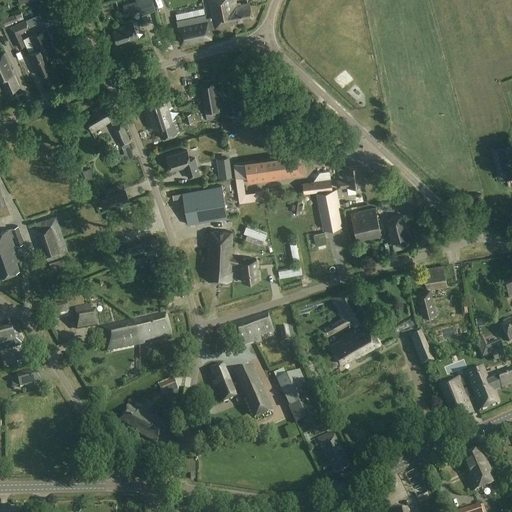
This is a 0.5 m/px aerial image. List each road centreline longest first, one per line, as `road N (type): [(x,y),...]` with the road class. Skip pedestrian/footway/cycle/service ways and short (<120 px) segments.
road 1 (residential): [(474,238),(263,39)]
road 2 (residential): [(199,328),(474,238)]
road 3 (residential): [(199,328),(167,217),(106,81)]
road 4 (residential): [(122,484),(33,331),(0,300)]
road 5 (tertiary): [(511,415),(327,494)]
road 6 (residential): [(106,81),(263,39)]
road 7 (residential): [(175,488),(199,328)]
road 8 (tertiary): [(0,488),(122,484)]
